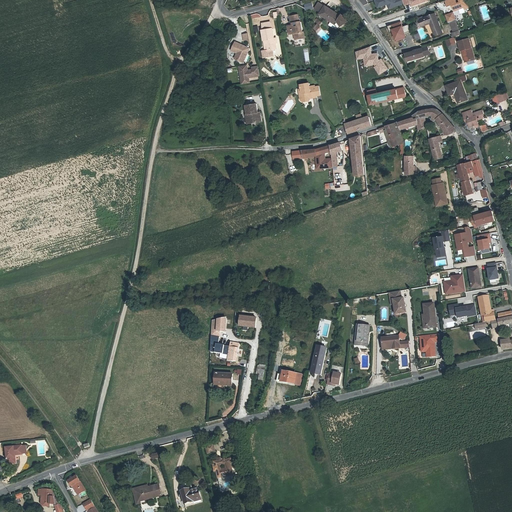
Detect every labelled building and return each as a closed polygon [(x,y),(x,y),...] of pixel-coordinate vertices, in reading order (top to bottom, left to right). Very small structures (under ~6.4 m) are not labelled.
[(388,9),(403,4),(401,0),(376,0),(374,1),(376,8),(387,5),(388,9)] [(468,8),(464,0),(457,0),(458,3),(455,4),(453,0),(445,0),(444,1),(446,7),(451,6),(452,12),(462,8),(463,10),(468,8)] [(314,9),(319,12),(324,5),(319,2),(314,9)] [(487,4),(479,6),(483,21),(491,19),(487,4)] [(319,12),(318,14),(335,24),(336,22),(340,15),(324,5),(319,12)] [(425,25),(429,23),(434,36),(442,33),(435,13),(423,17),(421,18),(420,20),(421,24),(423,25),(425,25)] [(291,16),(292,21),(293,21),(294,23),(292,24),(289,24),(290,30),(293,29),(293,33),(296,33),(297,39),(306,37),(305,31),(304,31),(302,21),(301,21),(299,14),(291,16)] [(340,15),(336,22),(338,27),(347,22),(343,15),(341,14),(340,15)] [(455,20),(450,22),(453,33),(459,31),(455,20)] [(260,30),(262,40),(264,40),(266,50),(271,49),(276,48),(275,43),(277,42),(276,36),(274,37),(272,28),(269,28),(267,22),(260,23),(261,30),(260,30)] [(401,27),(400,22),(388,27),(389,30),(391,30),(394,40),(406,36),(405,33),(411,31),(408,24),(401,27)] [(446,40),(448,46),(455,44),(453,38),(446,40)] [(459,42),(462,52),(464,51),(467,62),(476,60),(469,39),(459,42)] [(237,59),(245,63),(252,48),(237,42),(234,51),(239,53),(237,59)] [(371,54),(370,47),(355,52),(357,60),(363,59),(364,66),(374,65),(375,66),(374,67),(379,75),(388,69),(381,59),(378,61),(378,53),(371,54)] [(420,49),(421,49),(412,52),(404,55),(406,62),(423,57),(423,56),(428,54),(426,47),(420,49)] [(250,71),(249,65),(242,66),(244,84),(252,83),(251,77),(262,75),(261,66),(254,68),(255,70),(250,71)] [(449,95),(454,93),(458,103),(467,100),(461,80),(445,86),(449,95)] [(300,84),(300,87),(301,91),(299,94),(300,99),(302,101),(308,100),(310,98),(309,96),(312,96),(312,97),(317,97),(315,85),(310,86),(309,83),(300,84)] [(364,95),(369,94),(372,105),(407,96),(404,88),(377,94),(376,89),(363,92),(364,95)] [(502,102),(510,99),(507,92),(499,95),(502,102)] [(264,122),(263,115),(261,116),(260,113),(259,104),(248,106),(249,115),(250,114),(252,124),(264,122)] [(438,110),(435,109),(434,115),(432,118),(435,120),(437,118),(443,114),(438,110)] [(415,119),(425,116),(429,116),(427,110),(418,112),(414,116),(414,117),(415,119)] [(467,121),(471,131),(476,129),(474,125),(478,123),(477,120),(484,117),(481,110),(470,114),(469,111),(462,114),(464,118),(466,121),(467,121)] [(443,114),(437,118),(444,129),(446,134),(449,134),(453,132),(454,128),(452,124),(443,114)] [(412,118),(412,120),(414,125),(417,123),(419,129),(427,126),(425,116),(415,119),(414,117),(412,118)] [(372,126),(369,117),(346,124),(350,134),(372,126)] [(401,129),(409,126),(408,122),(407,120),(399,123),(401,129)] [(401,144),(404,143),(398,124),(398,123),(385,127),(383,130),(385,132),(387,130),(389,135),(388,136),(392,148),(401,144)] [(430,138),(434,154),(441,152),(439,141),(443,140),(442,135),(430,138)] [(353,139),(355,176),(358,176),(358,178),(359,178),(359,176),(365,175),(362,136),(353,139)] [(332,153),(332,158),(332,160),(333,169),(334,173),(337,173),(336,166),(337,166),(336,152),(342,150),(340,143),(331,146),(332,153)] [(332,153),(331,146),(331,145),(323,148),(319,149),(317,149),(303,151),(304,155),(305,155),(306,158),(317,156),(318,169),(333,169),(332,160),(326,160),(326,153),(332,153)] [(475,154),(466,158),(467,162),(477,158),(475,154)] [(405,174),(414,173),(414,156),(406,155),(406,164),(405,174)] [(471,162),(473,167),(476,176),(482,175),(482,174),(483,173),(479,160),(471,162)] [(465,164),(458,166),(460,171),(461,174),(462,178),(463,182),(470,180),(467,169),(465,164)] [(434,185),(432,186),(436,201),(437,200),(438,204),(446,202),(445,195),(446,194),(443,183),(442,184),(441,179),(433,180),(434,185)] [(470,180),(463,182),(465,187),(463,187),(466,196),(474,193),(470,180)] [(332,191),(350,190),(349,183),(326,184),(326,189),(331,189),(332,191)] [(448,204),(446,194),(445,195),(446,202),(438,204),(437,200),(436,201),(437,207),(448,204)] [(472,225),(477,223),(478,225),(495,221),(492,211),(479,214),(477,208),(471,210),(472,216),(473,217),(471,218),(472,225)] [(474,241),(472,229),(468,227),(466,227),(467,233),(456,235),(459,250),(465,249),(466,257),(475,255),(474,247),(469,248),(468,242),(474,241)] [(451,241),(449,230),(442,231),(443,236),(434,238),(437,257),(446,256),(444,242),(451,241)] [(491,238),(490,233),(478,235),(481,250),(491,248),(489,239),(491,238)] [(496,263),(487,264),(488,268),(487,268),(489,279),(498,278),(496,263)] [(478,268),(468,269),(471,287),(481,286),(478,268)] [(465,292),(463,276),(455,277),(455,282),(444,283),(446,295),(465,292)] [(400,292),(389,293),(390,301),(393,301),(393,305),(395,315),(406,313),(403,299),(401,299),(400,292)] [(487,295),(478,297),(481,314),(482,314),(490,312),(487,295)] [(434,327),(434,329),(438,328),(435,304),(423,306),(425,316),(427,328),(434,327)] [(466,316),(476,314),(474,305),(465,306),(465,307),(458,308),(457,304),(448,305),(450,315),(456,314),(457,317),(466,316)] [(490,312),(482,314),(484,321),(486,321),(491,320),(493,319),(492,312),(490,312)] [(511,314),(493,319),(491,320),(493,326),(510,323),(511,328),(511,327),(511,314)] [(258,329),(259,318),(242,316),(240,327),(258,329)] [(425,330),(434,329),(434,327),(427,328),(425,316),(423,317),(425,330)] [(229,320),(214,318),(210,352),(221,353),(220,358),(228,359),(228,361),(238,362),(239,356),(241,356),(242,349),(239,349),(240,343),(230,342),(230,346),(219,345),(220,332),(227,333),(229,320)] [(359,344),(369,344),(369,327),(358,327),(357,335),(359,335),(359,344)] [(472,339),(486,336),(485,329),(470,332),(472,339)] [(359,335),(357,335),(357,348),(369,348),(369,344),(359,344),(359,335)] [(438,335),(420,336),(421,353),(427,353),(427,358),(437,357),(436,343),(438,343),(438,335)] [(501,339),(503,347),(511,345),(511,338),(511,339),(511,337),(501,339)] [(399,338),(383,340),(384,351),(401,349),(399,338)] [(318,350),(313,373),(318,373),(318,377),(322,378),(327,351),(318,350)] [(264,381),(266,365),(258,364),(257,374),(259,375),(259,380),(264,381)] [(282,375),(281,381),(298,384),(300,374),(287,372),(286,375),(282,375)] [(216,375),(215,387),(221,387),(221,386),(232,386),(233,376),(216,375)] [(333,386),(337,387),(341,388),(343,377),(335,375),(334,377),(330,376),(328,387),(333,388),(333,386)] [(213,443),(206,445),(208,452),(215,450),(213,443)] [(22,446),(6,448),(8,464),(17,463),(16,456),(23,455),(22,446)] [(220,481),(235,477),(232,466),(231,462),(233,462),(232,458),(226,459),(225,458),(222,458),(223,460),(218,461),(217,459),(214,460),(215,465),(213,466),(214,470),(216,470),(220,481)] [(76,476),(68,481),(72,487),(73,487),(78,495),(85,491),(76,476)] [(235,477),(220,481),(223,494),(237,490),(235,477)] [(136,491),(149,488),(148,484),(133,488),(137,504),(139,503),(139,501),(136,491)] [(158,485),(149,488),(136,491),(139,501),(161,496),(158,485)] [(41,496),(41,498),(46,498),(46,501),(49,501),(49,504),(55,504),(54,498),(55,498),(55,495),(53,495),(53,490),(49,490),(42,489),(41,496)] [(181,491),(184,504),(201,500),(199,490),(187,492),(187,490),(181,491)] [(46,498),(41,498),(40,503),(42,506),(49,506),(49,504),(49,501),(46,501),(46,498)]
